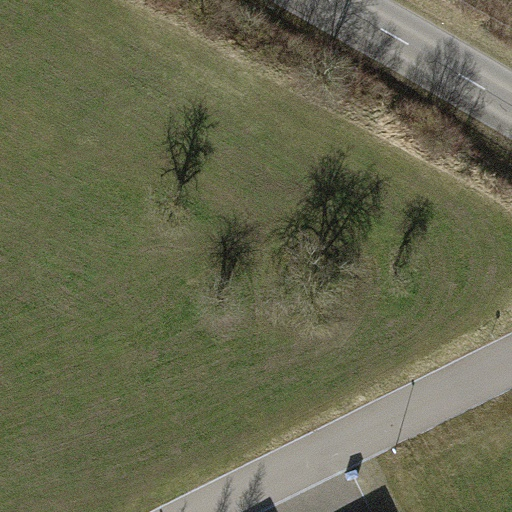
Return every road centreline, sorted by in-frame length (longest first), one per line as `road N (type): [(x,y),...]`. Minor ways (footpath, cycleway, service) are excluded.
road 1 (residential): [(210,511),(511,362)]
road 2 (tertiary): [(511,103),(325,0)]
